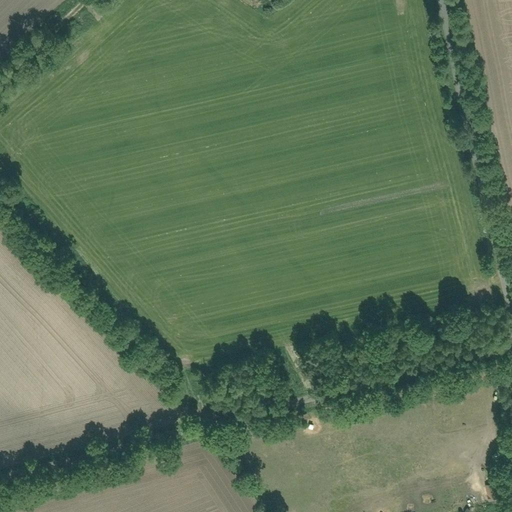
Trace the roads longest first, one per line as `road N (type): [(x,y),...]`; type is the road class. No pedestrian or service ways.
road 1 (unclassified): [(0,475),(511,341)]
road 2 (unclassified): [(511,309),(442,0)]
